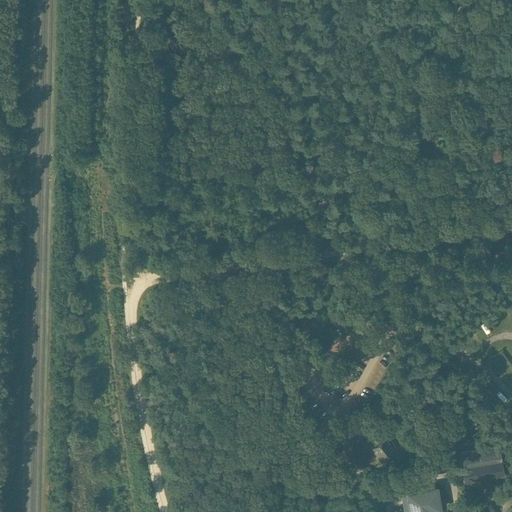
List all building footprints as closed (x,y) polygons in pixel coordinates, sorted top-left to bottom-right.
[(472,410),(461,416),(464,427),(476,427),(472,410)] [(373,440),(376,445),(372,448),(380,460),(397,448),(392,442),(390,443),(382,433),(373,440)] [(426,451),(434,450),(431,438),(424,439),(426,451)] [(465,482),(474,480),(475,487),(481,486),(481,480),(504,476),(499,445),(459,452),(465,482)] [(440,511),(437,488),(402,494),(404,511),(440,511)]
